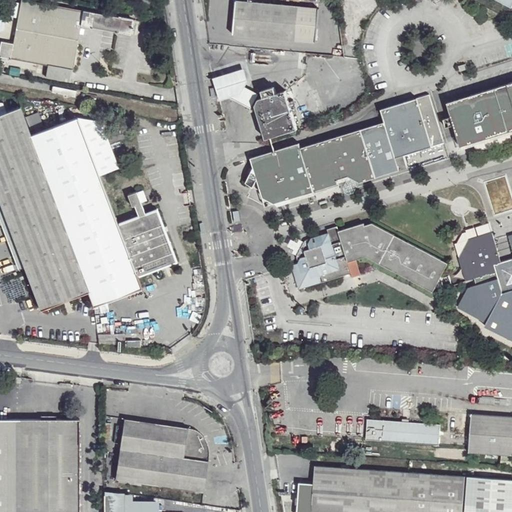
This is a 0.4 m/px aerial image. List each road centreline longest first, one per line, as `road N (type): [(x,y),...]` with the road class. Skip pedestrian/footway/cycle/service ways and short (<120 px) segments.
road 1 (unclassified): [(220,365),(229,298),(182,0)]
road 2 (unclassified): [(0,354),(157,374),(220,365)]
road 3 (unclassified): [(260,511),(245,413),(220,365)]
road 4 (unknown): [(220,0),(228,34),(333,44)]
road 5 (unknown): [(294,374),(300,415),(328,421),(356,417),(362,378)]
road 6 (unknown): [(228,58),(359,72)]
